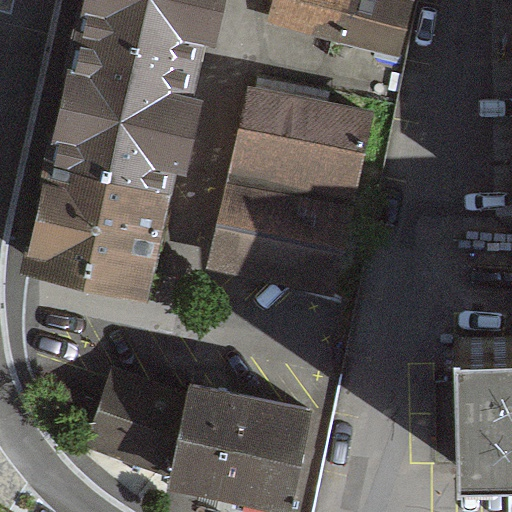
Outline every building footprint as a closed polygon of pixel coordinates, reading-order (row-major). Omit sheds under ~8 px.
[(72,0),(71,8),(208,38),(216,0),(72,0)] [(416,0),(275,0),(270,25),(405,55),(416,0)] [(71,8),(43,134),(181,164),(208,38),(71,8)] [(379,116),(250,82),(228,165),(357,199),(379,116)] [(43,134),(16,260),(153,290),(181,164),(43,134)] [(332,296),(357,199),(228,165),(201,261),(332,296)] [(511,328),(458,329),(460,458),(511,457),(511,328)] [(283,511),(306,413),(116,369),(97,453),(177,471),(173,486),(283,511)]
